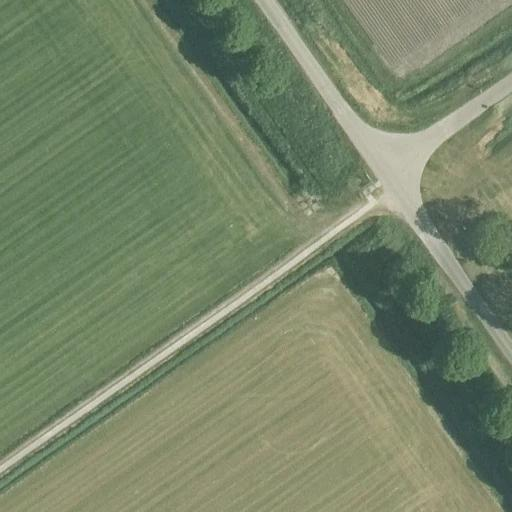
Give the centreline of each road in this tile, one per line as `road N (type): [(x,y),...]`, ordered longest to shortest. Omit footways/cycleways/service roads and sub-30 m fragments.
road 1 (tertiary): [(388,170),(511,347)]
road 2 (tertiary): [(388,170),(266,0)]
road 3 (unclassified): [(388,170),(511,83)]
